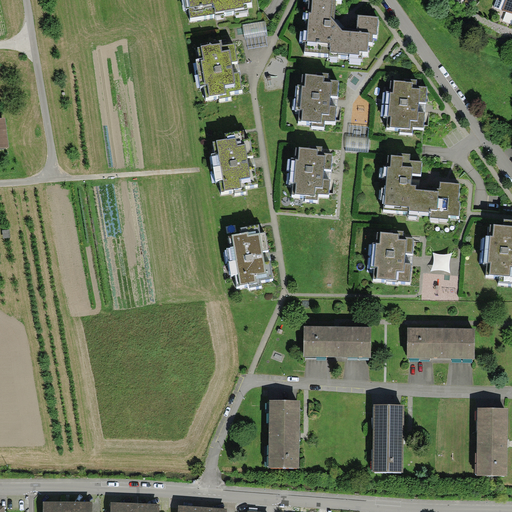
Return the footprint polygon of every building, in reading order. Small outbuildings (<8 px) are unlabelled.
[(184,0),(188,19),(251,10),(249,0),(184,0)] [(340,0),(310,0),(308,53),(330,54),(329,59),(359,61),(361,45),(374,46),(375,21),(355,20),(355,35),(339,34),(332,27),(334,2),(341,2),(340,0)] [(211,51),(197,52),(203,102),(229,99),(228,95),(241,93),(238,76),(232,77),(231,66),(236,66),(234,47),(221,49),(221,44),(210,45),(211,51)] [(313,79),(301,79),(301,90),(295,90),(294,112),(299,112),(299,125),(321,126),(321,124),(334,124),(334,110),(329,109),(329,100),(335,101),(335,84),(327,83),(327,77),(313,77),(313,79)] [(403,85),(391,85),(391,96),(384,96),(384,118),(389,118),(389,131),(411,132),(411,130),(423,131),(424,116),(419,116),(419,106),(425,107),(425,90),(416,89),(417,83),(403,83),(403,85)] [(225,143),(211,145),(213,158),(209,158),(213,186),(217,186),(218,194),(243,191),(243,187),(255,186),(253,168),(247,169),(245,159),(251,158),(248,140),(242,140),(241,135),(224,138),(225,143)] [(308,151),(296,151),(295,162),(289,162),(288,184),(294,184),(293,197),(315,198),(315,196),(328,196),(329,182),(323,182),(324,172),(329,173),(330,156),(321,155),(321,149),(308,149),(308,151)] [(396,160),(389,159),(386,210),(408,211),(408,214),(457,217),(459,186),(440,185),(440,193),(420,192),(420,188),(413,188),(414,177),(420,177),(421,165),(408,164),(409,157),(397,157),(396,160)] [(504,233),(488,232),(486,281),(501,281),(501,287),(511,286),(511,225),(504,225),(504,233)] [(241,239),(227,241),(229,254),(225,254),(229,282),(232,282),(233,290),(259,287),(258,283),(271,282),(268,264),(262,265),(261,255),(266,254),(264,236),(258,237),(257,232),(240,234),(241,239)] [(388,236),(376,236),(376,247),(370,247),(369,269),(374,269),(374,282),(396,283),(396,281),(409,282),(409,267),(404,267),(404,258),(410,258),(410,241),(402,241),(402,234),(388,234),(388,236)] [(369,331),(304,330),(304,357),(368,358),(369,331)] [(473,333),(406,332),(406,360),(472,361),(473,333)] [(296,470),(295,405),(270,405),(270,470),(296,470)] [(400,472),(399,409),(371,409),(372,472),(400,472)] [(504,477),(503,412),(476,412),(476,477),(504,477)]
